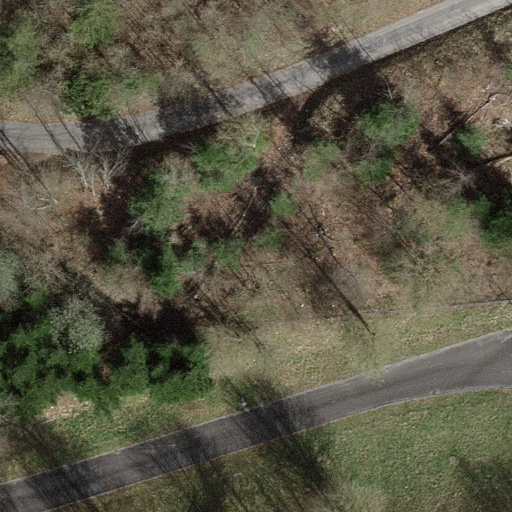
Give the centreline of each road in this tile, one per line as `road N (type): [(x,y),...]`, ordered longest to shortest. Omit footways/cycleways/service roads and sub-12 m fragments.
road 1 (unclassified): [(511,355),(478,350),(0,484)]
road 2 (track): [(449,0),(117,130),(0,127)]
